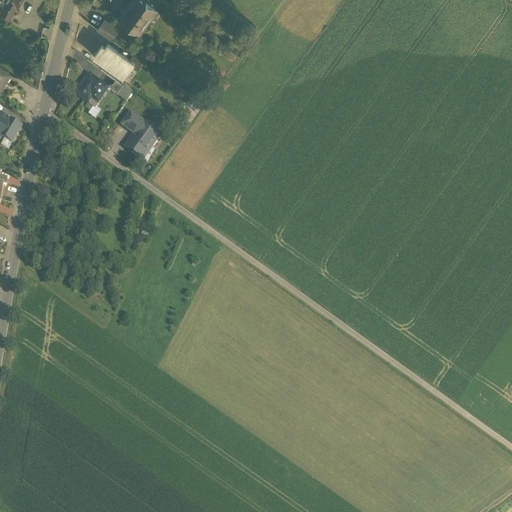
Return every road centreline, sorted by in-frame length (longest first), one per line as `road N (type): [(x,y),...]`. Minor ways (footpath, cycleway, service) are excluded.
road 1 (track): [(12,261),(367,511)]
road 2 (secondary): [(72,0),(41,114),(0,336)]
